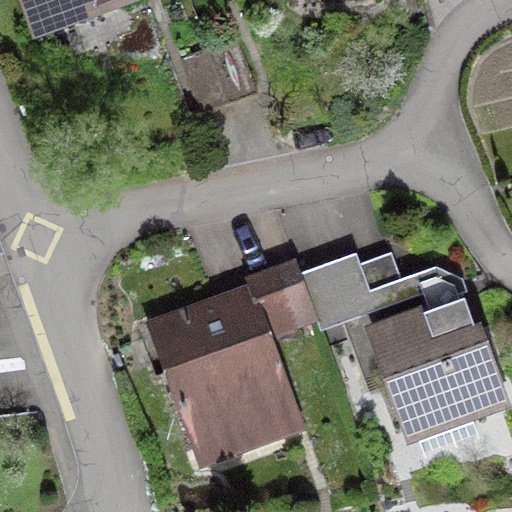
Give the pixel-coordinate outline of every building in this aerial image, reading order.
[(148,0),(12,0),(30,45),(149,2),(148,0)] [(238,36),(208,48),(230,104),(260,92),(238,36)] [(208,48),(180,59),(202,115),(230,104),(208,48)] [(297,275),(145,327),(196,475),(303,438),(271,346),(316,331),(297,275)] [(432,325),(380,343),(421,458),(505,429),(454,284),(422,296),(432,325)]
